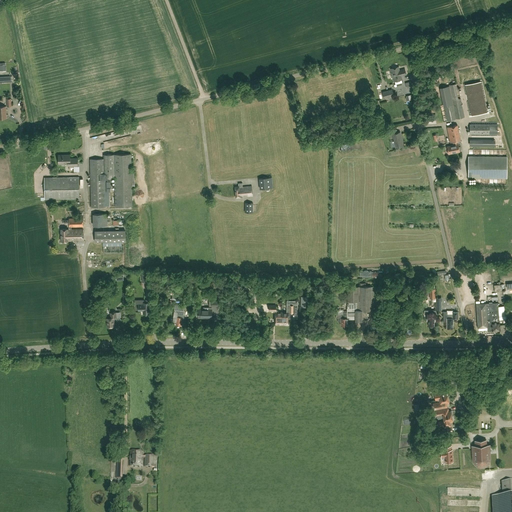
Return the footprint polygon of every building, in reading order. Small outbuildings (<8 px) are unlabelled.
[(406,74),(406,72),(405,68),(400,70),(399,66),(390,68),(394,81),(402,79),(401,76),(406,74)] [(464,117),(457,83),(449,85),(453,105),(444,106),(447,120),(464,117)] [(444,106),(453,105),(449,85),(440,87),(444,106)] [(394,96),(392,90),(382,92),(384,99),(394,96)] [(497,134),(497,125),(490,124),(470,124),(470,134),(490,134),(497,134)] [(457,125),(447,127),(450,143),(453,142),(453,145),(447,146),(448,154),(460,151),(458,143),(461,143),(457,125)] [(393,133),(396,147),(403,145),(400,132),(393,133)] [(70,158),(70,154),(58,155),(59,164),(68,163),(68,166),(78,166),(78,158),(70,158)] [(131,154),(114,154),(104,155),(104,159),(104,177),(105,206),(107,206),(107,191),(111,191),(110,179),(108,179),(108,177),(114,177),(115,206),(132,206),(131,181),(134,180),(134,172),(131,172),(131,154)] [(506,178),(507,156),(469,156),(469,178),(506,178)] [(105,206),(104,177),(104,159),(90,159),(91,207),(105,206)] [(79,177),(44,177),(45,199),(79,199),(79,177)] [(271,177),(259,179),(260,189),(273,188),(271,177)] [(253,195),(252,186),(242,187),(242,183),(238,183),(238,186),(234,187),(236,198),(242,197),(253,195)] [(106,214),(93,214),(93,226),(106,226),(106,214)] [(123,219),(115,219),(115,216),(111,216),(111,226),(123,225),(123,219)] [(83,218),(69,218),(69,229),(68,229),(61,229),(61,241),(68,241),(68,240),(83,240),(83,229),(71,229),(71,227),(83,226),(83,218)] [(125,230),(95,231),(95,242),(125,241),(125,230)] [(150,274),(142,274),(142,282),(148,282),(148,281),(150,281),(150,274)] [(501,284),(500,284),(500,282),(498,282),(498,284),(494,285),(494,291),(502,291),(501,284)] [(371,310),(371,286),(347,287),(347,309),(347,312),(347,314),(347,319),(356,319),(356,320),(359,320),(359,319),(367,319),(367,310),(371,310)] [(139,303),(139,299),(134,299),(134,310),(138,310),(143,310),(143,313),(149,313),(149,303),(148,303),(148,301),(143,301),(143,303),(139,303)] [(498,302),(476,304),(477,328),(487,327),(487,331),(500,330),(498,302)] [(173,318),(177,318),(176,325),(181,326),(181,323),(183,323),(185,310),(184,310),(185,305),(175,304),(173,318)] [(282,324),(282,317),(282,312),(278,312),(278,310),(276,310),(276,305),(269,305),(269,310),(274,310),(273,312),(276,312),(275,324),(282,324)] [(293,313),(294,305),(290,305),(287,305),(287,310),(287,312),(282,312),(282,317),(282,324),(285,325),(288,325),(289,325),(289,324),(289,323),(289,322),(288,321),(288,312),(293,313)] [(198,309),(198,317),(212,318),(212,307),(203,307),(203,309),(198,309)] [(432,313),(427,313),(426,319),(429,319),(429,326),(434,326),(434,321),(436,322),(436,312),(432,311),(432,313)] [(453,312),(453,315),(447,315),(447,311),(444,311),(444,321),(447,321),(447,328),(453,328),(453,318),(458,318),(458,312),(453,312)] [(107,319),(107,327),(114,326),(113,318),(117,317),(116,312),(110,312),(111,318),(107,319)] [(347,325),(347,319),(347,314),(347,312),(344,312),(344,314),(336,314),(336,318),(338,318),(338,321),(341,321),(341,325),(347,325)] [(435,400),(440,399),(448,398),(447,392),(445,393),(445,392),(439,393),(438,389),(433,390),(434,392),(433,392),(435,400)] [(449,402),(448,398),(440,399),(440,401),(432,403),(434,410),(448,407),(447,403),(449,402)] [(452,410),(449,411),(448,408),(434,411),(435,416),(442,414),(443,417),(453,415),(452,410)] [(452,419),(453,419),(453,415),(443,417),(444,421),(443,421),(444,426),(451,424),(450,421),(452,420),(452,419)] [(472,445),(473,459),(474,462),(475,464),(478,466),(480,467),(483,466),(486,465),(488,463),(489,461),(490,458),(489,444),(486,444),(486,439),(482,439),(482,438),(478,439),(478,440),(475,440),(475,445),(472,445)] [(444,447),(444,450),(441,450),(441,457),(444,457),(445,462),(448,462),(449,463),(451,462),(452,461),(453,461),(452,449),(451,449),(451,446),(444,447)] [(143,452),(131,452),(130,466),(142,467),(143,458),(145,458),(144,467),(154,468),(155,457),(143,456),(143,452)] [(492,497),(493,511),(511,511),(511,481),(502,482),(503,496),(492,497)]
